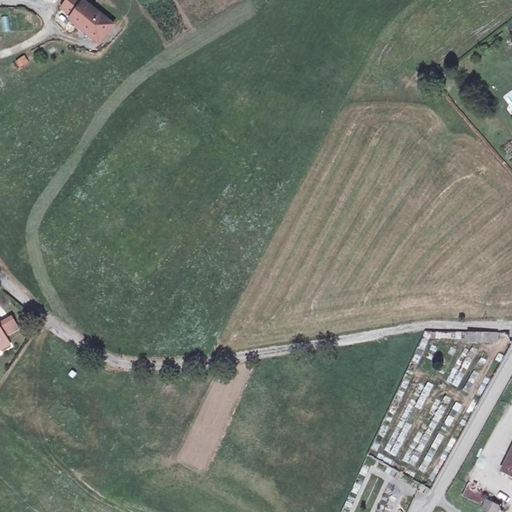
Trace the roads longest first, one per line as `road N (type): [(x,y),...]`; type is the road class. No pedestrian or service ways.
road 1 (unclassified): [(511,327),(422,325),(140,364),(92,352),(0,273)]
road 2 (tertiary): [(436,498),(511,362)]
